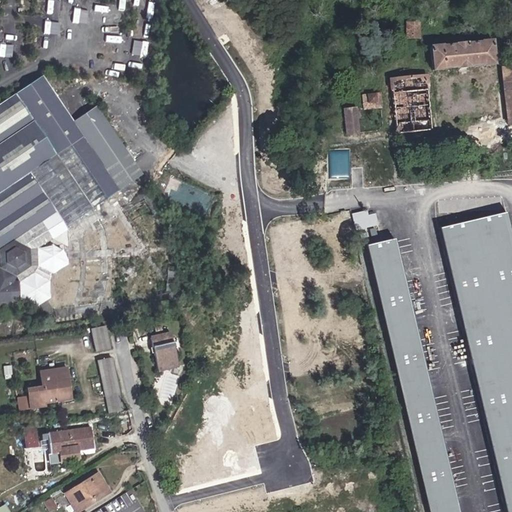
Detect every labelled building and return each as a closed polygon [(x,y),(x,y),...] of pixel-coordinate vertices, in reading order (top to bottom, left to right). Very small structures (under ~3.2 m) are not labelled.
[(406,35),(418,34),(418,25),(406,25),(406,35)] [(495,62),(492,40),(431,47),(433,69),(495,62)] [(511,122),(511,67),(503,68),(509,122),(511,122)] [(432,130),(426,75),(391,79),(397,134),(432,130)] [(53,275),(67,267),(67,254),(67,250),(71,233),(111,205),(105,196),(140,172),(94,105),(71,120),(40,76),(0,102),(0,322),(14,321),(14,313),(22,312),(22,304),(32,310),(36,309),(49,300),(49,283),(53,275)] [(380,106),(379,92),(364,94),(365,107),(380,106)] [(356,108),(345,109),(347,133),(358,131),(356,108)] [(213,195),(171,179),(166,192),(187,201),(184,208),(205,216),(213,195)] [(511,511),(511,255),(502,215),(439,230),(507,511),(511,511)] [(455,511),(389,241),(366,247),(430,511),(455,511)] [(108,347),(105,323),(91,326),(94,349),(108,347)] [(150,339),(157,369),(177,365),(170,334),(150,339)] [(118,409),(110,356),(95,358),(103,411),(118,409)] [(28,408),(45,405),(70,402),(65,369),(37,373),(40,388),(25,390),(26,398),(16,400),(17,413),(28,411),(28,408)] [(189,449),(217,391),(194,380),(166,438),(189,449)] [(37,427),(24,429),(26,447),(39,445),(37,427)] [(90,428),(46,434),(48,456),(92,451),(90,428)] [(99,496),(101,499),(109,495),(96,475),(63,496),(73,511),(99,496)] [(73,511),(81,511),(101,499),(99,496),(73,511)] [(43,504),(48,511),(54,511),(57,510),(51,499),(43,504)]
